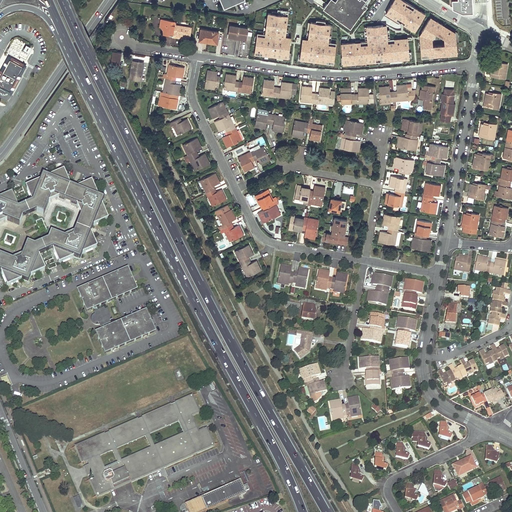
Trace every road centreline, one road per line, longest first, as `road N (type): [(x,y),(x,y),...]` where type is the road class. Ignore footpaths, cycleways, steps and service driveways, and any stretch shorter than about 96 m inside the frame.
road 1 (trunk): [(326,511),(179,245),(62,0)]
road 2 (trunk): [(71,50),(302,511)]
road 3 (residential): [(198,56),(316,75),(477,65)]
road 4 (tertiary): [(2,152),(109,0)]
road 5 (residential): [(477,65),(445,241)]
road 6 (residential): [(365,259),(267,241),(236,189)]
road 7 (residential): [(379,184),(281,165),(236,189)]
road 8 (residential): [(236,189),(192,100),(198,56)]
road 9 (residential): [(482,426),(467,443),(390,481),(397,511)]
road 10 (residential): [(341,379),(365,259)]
